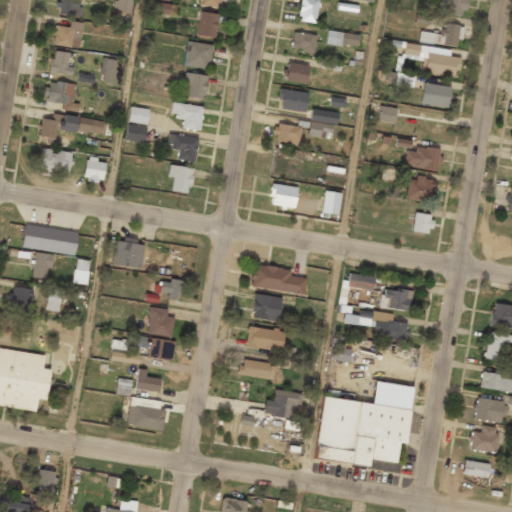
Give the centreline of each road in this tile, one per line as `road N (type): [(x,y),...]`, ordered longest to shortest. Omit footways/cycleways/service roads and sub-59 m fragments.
road 1 (residential): [(0,192),(511,274)]
road 2 (residential): [(180,511),(262,0)]
road 3 (residential): [(419,511),(500,0)]
road 4 (residential): [(0,431),(488,511)]
road 5 (residential): [(0,130),(19,0)]
